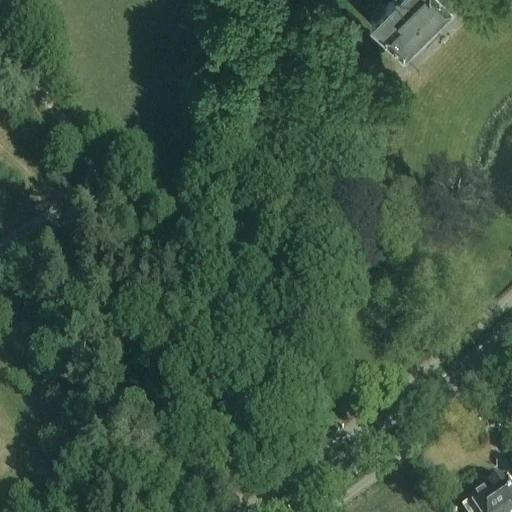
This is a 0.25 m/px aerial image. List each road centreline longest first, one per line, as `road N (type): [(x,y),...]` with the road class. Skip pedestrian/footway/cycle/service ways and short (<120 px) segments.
road 1 (track): [(242,511),(212,434),(188,328),(159,269),(0,42)]
road 2 (secondary): [(284,511),(511,336)]
